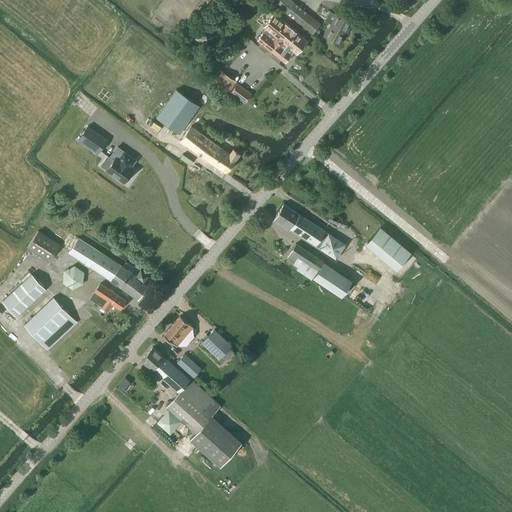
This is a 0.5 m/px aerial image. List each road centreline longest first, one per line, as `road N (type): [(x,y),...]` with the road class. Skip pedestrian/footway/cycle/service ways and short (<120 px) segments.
road 1 (tertiary): [(0,498),(433,0)]
road 2 (track): [(207,260),(351,347),(372,319)]
